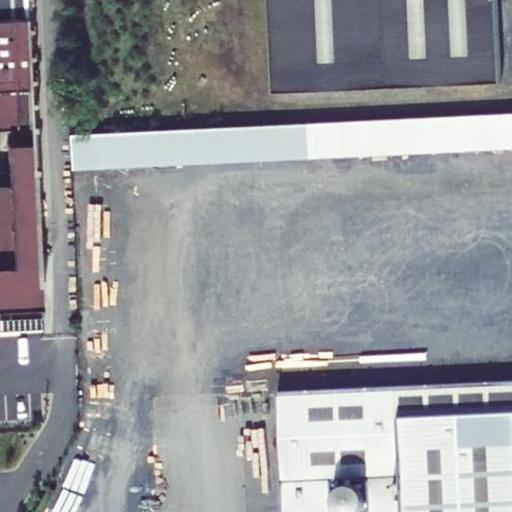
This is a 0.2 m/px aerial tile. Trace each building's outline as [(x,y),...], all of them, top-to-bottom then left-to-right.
[(0,0),(0,130),(32,129),(32,123),(31,104),(30,99),(29,80),(29,75),(28,56),(28,51),(27,29),(26,24),(25,2),(25,0),(0,0)] [(501,82),(497,0),(269,0),(274,93),(501,82)] [(511,114),(104,134),(105,168),(511,147),(511,114)] [(0,307),(45,306),(38,165),(35,165),(33,129),(36,129),(36,123),(32,123),(32,129),(0,130),(0,307)] [(105,168),(104,134),(74,135),(75,169),(105,168)] [(166,320),(165,283),(136,284),(137,321),(166,320)] [(511,511),(511,381),(277,393),(283,511),(334,511),(332,481),(369,480),(370,511),(511,511)] [(364,490),(362,487),(360,486),(357,484),(354,484),(351,484),(347,484),(345,485),(342,487),(340,489),(338,491),(337,494),(336,497),(336,500),(336,503),(337,506),(339,509),(341,511),(342,511),(361,511),(364,510),(365,507),(367,504),(367,501),(368,498),(367,495),(366,492),(364,490)]
